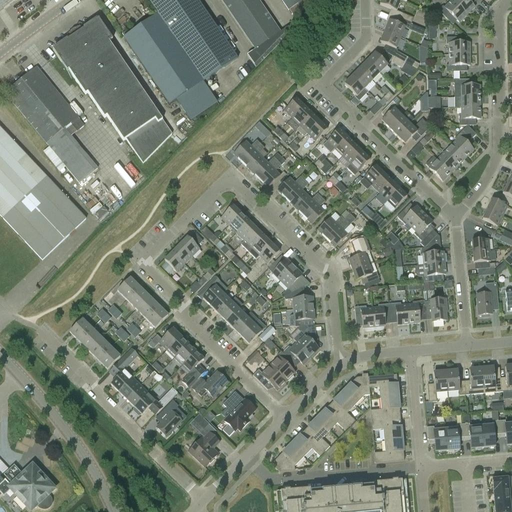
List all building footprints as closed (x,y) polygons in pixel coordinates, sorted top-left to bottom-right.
[(0,0),(0,12),(17,0),(0,0)] [(147,0),(158,15),(203,82),(205,84),(210,81),(208,78),(237,59),(196,0),(147,0)] [(220,0),(255,50),(247,56),(256,69),(272,53),(291,32),(288,28),(280,33),(257,0),(220,0)] [(319,2),(317,0),(281,0),(288,11),(289,11),(294,19),(319,2)] [(397,0),(381,0),(379,5),(396,12),(400,1),(397,0)] [(452,0),(451,1),(467,16),(474,8),(466,0),(452,0)] [(442,7),(438,11),(444,18),(448,13),(459,24),(467,16),(451,1),(444,8),(442,7)] [(401,14),(399,20),(411,24),(413,19),(402,14),(401,14)] [(203,82),(158,15),(124,39),(169,105),(203,82)] [(82,31),(79,27),(67,36),(69,39),(64,43),(53,51),(62,64),(64,67),(67,71),(85,95),(87,93),(104,118),(107,116),(124,141),(126,140),(143,164),(172,135),(109,42),(112,40),(98,19),(82,31)] [(388,21),(384,32),(400,39),(405,28),(408,30),(411,24),(399,20),(397,25),(388,21)] [(426,31),(411,24),(408,30),(408,31),(423,37),(426,31)] [(396,50),(400,39),(384,32),(379,43),(396,50)] [(448,56),(470,55),(469,44),(466,44),(462,44),(462,39),(446,39),(446,45),(448,45),(448,56)] [(396,52),(393,58),(404,64),(410,67),(412,68),(415,62),(413,61),(408,58),(396,52)] [(375,54),(367,62),(379,74),(380,73),(383,76),(385,76),(389,71),(389,70),(386,67),(387,66),(385,64),(375,54)] [(456,73),(455,66),(470,66),(470,55),(448,56),(448,66),(446,66),(446,73),(453,73),(454,73),(456,73)] [(393,58),(391,63),(402,69),(404,64),(393,58)] [(367,62),(364,64),(359,69),(372,82),(379,74),(367,62)] [(70,136),(76,131),(77,132),(84,127),(78,118),(77,119),(64,102),(36,68),(5,93),(46,144),(79,185),(98,169),(70,136)] [(359,69),(352,77),(364,89),(372,82),(359,69)] [(344,85),(356,97),(354,98),(356,100),(359,103),(368,93),(364,90),(364,89),(352,77),(344,85)] [(397,84),(402,88),(409,81),(404,77),(397,84)] [(454,82),(454,98),(480,98),(480,87),(475,87),(475,80),(459,80),(458,80),(458,82),(454,82)] [(360,104),(359,103),(356,100),(354,98),(350,102),(355,107),(356,108),(360,104)] [(454,109),(461,109),(480,109),(480,98),(454,98),(454,109)] [(287,108),(284,112),(285,113),(292,119),(304,107),(296,99),(294,101),(287,108)] [(383,99),(378,103),(380,105),(382,108),(387,103),(383,99)] [(381,122),(389,130),(402,117),(397,112),(399,110),(396,107),(397,106),(392,102),(381,114),(385,118),(381,122)] [(378,103),(369,112),(374,116),(382,108),(380,105),(378,103)] [(175,118),(181,129),(203,117),(197,106),(175,118)] [(304,107),(292,119),(299,127),(311,115),(304,107)] [(480,120),(480,109),(461,109),(461,115),(459,115),(459,127),(476,126),(476,120),(480,120)] [(389,130),(397,137),(409,125),(414,120),(406,113),(402,117),(389,130)] [(299,127),(296,130),(304,138),(307,135),(319,123),(311,115),(299,127)] [(424,134),(430,128),(422,120),(413,129),(409,125),(397,137),(405,145),(411,138),(415,143),(424,134)] [(271,135),(259,123),(254,128),(266,140),(271,135)] [(319,123),(307,135),(315,142),(327,130),(319,123)] [(456,141),(452,146),(465,159),(473,151),(467,145),(476,135),(468,127),(454,139),(456,141)] [(86,220),(0,129),(0,216),(42,261),(64,241),(86,220)] [(326,142),(322,147),(330,155),(334,150),(346,138),(338,130),(326,142)] [(428,130),(424,134),(426,136),(431,140),(434,136),(428,130)] [(346,138),(334,150),(342,158),(354,145),(346,138)] [(245,142),(233,155),(242,164),(260,146),(256,142),(250,147),(245,142)] [(295,154),(299,150),(292,143),(288,147),(295,154)] [(417,157),(423,151),(421,150),(423,148),(419,143),(411,152),(417,157)] [(354,145),(342,158),(350,165),(362,153),(354,145)] [(260,146),(242,164),(250,172),(263,160),(258,155),(263,150),(260,146)] [(465,159),(452,146),(444,153),(458,167),(465,159)] [(350,165),(346,169),(354,177),(358,173),(370,161),(362,153),(350,165)] [(444,153),(436,161),(450,174),(458,167),(444,153)] [(263,160),(250,172),(259,181),(271,168),(281,159),(277,155),(267,164),(263,160)] [(450,174),(436,161),(433,158),(425,165),(442,182),(450,174)] [(271,168),(259,181),(267,189),(280,177),(275,172),(285,162),(281,159),(271,168)] [(375,166),(363,179),(372,187),(384,175),(375,166)] [(384,175),(372,187),(379,194),(391,182),(384,175)] [(277,191),(286,200),(304,181),(300,177),(294,184),(289,179),(277,191)] [(335,187),(342,180),(339,177),(336,180),(332,184),(335,187)] [(304,181),(286,200),(294,209),(307,196),(302,191),(308,185),(304,181)] [(379,194),(375,198),(382,205),(386,201),(398,189),(391,182),(379,194)] [(511,198),(511,186),(507,184),(502,194),(511,198)] [(398,189),(386,201),(395,209),(407,197),(398,189)] [(303,217),(315,204),(321,198),(317,194),(311,200),(307,196),(294,209),(303,217)] [(325,202),(321,198),(315,204),(303,217),(311,226),(324,213),(319,208),(325,202)] [(492,200),(487,210),(502,218),(507,207),(492,200)] [(221,219),(228,227),(240,215),(232,207),(221,219)] [(424,215),(416,207),(407,216),(402,212),(396,218),(405,226),(407,224),(411,229),(424,215)] [(497,227),(502,218),(487,210),(482,220),(497,227)] [(317,231),(325,240),(350,215),(346,212),(340,217),(334,223),(329,219),(317,231)] [(228,227),(236,234),(248,222),(240,215),(228,227)] [(350,215),(325,240),(334,249),(347,236),(343,232),(355,220),(350,215)] [(432,223),(424,215),(411,229),(415,233),(414,235),(422,243),(420,244),(425,249),(436,237),(431,232),(427,236),(423,232),(432,223)] [(236,234),(244,242),(256,230),(248,222),(236,234)] [(240,245),(248,253),(251,249),(263,237),(256,230),(244,242),(240,245)] [(501,236),(511,241),(511,235),(504,231),(501,236)] [(187,238),(179,246),(192,258),(199,250),(197,248),(202,242),(194,233),(189,239),(187,238)] [(511,241),(501,236),(499,242),(511,248),(511,241)] [(256,261),(259,257),(271,245),(263,237),(251,249),(248,253),(256,261)] [(422,256),(423,266),(444,265),(447,263),(446,256),(443,255),(443,253),(441,253),(439,238),(439,237),(438,238),(436,237),(425,249),(419,249),(420,256),(422,256)] [(356,258),(348,261),(352,271),(373,264),(364,239),(351,244),(356,258)] [(471,242),(472,253),(489,251),(488,240),(484,241),(479,241),(471,242)] [(271,245),(259,257),(267,265),(279,253),(271,245)] [(179,246),(172,253),(184,266),(192,258),(179,246)] [(220,251),(227,258),(231,254),(232,254),(225,247),(220,251)] [(489,265),(489,262),(490,262),(489,251),(472,253),(473,264),(474,264),(475,271),(489,270),(489,269),(495,269),(495,264),(489,265)] [(168,275),(173,270),(176,274),(184,266),(172,253),(164,262),(165,263),(160,268),(168,275)] [(272,266),(268,270),(272,274),(280,282),(294,268),(286,260),(276,270),(272,266)] [(434,283),(433,276),(445,275),(444,265),(423,266),(424,277),(422,277),(422,284),(434,283)] [(506,270),(502,265),(495,272),(497,276),(506,270)] [(215,274),(210,270),(207,266),(203,269),(207,273),(211,278),(215,274)] [(368,266),(352,272),(356,282),(361,280),(363,286),(364,285),(379,280),(377,274),(371,276),(368,266)] [(294,268),(280,282),(288,290),(292,294),(303,288),(297,281),(302,276),(294,268)] [(204,289),(197,297),(201,301),(202,299),(210,307),(223,295),(227,290),(220,282),(215,278),(204,289)] [(197,284),(201,288),(207,282),(203,278),(197,284)] [(117,292),(126,301),(139,288),(130,279),(117,292)] [(201,288),(197,284),(195,283),(189,289),(194,295),(201,288)] [(432,283),(423,284),(423,292),(433,291),(432,283)] [(490,299),(497,299),(496,284),(485,285),(486,295),(476,296),(478,317),(481,316),(482,318),(488,317),(488,316),(492,315),(490,299)] [(126,301),(135,310),(148,297),(139,288),(126,301)] [(292,294),(284,298),(285,301),(293,300),(293,311),(313,309),(312,298),(304,299),(303,288),(292,294)] [(423,295),(424,302),(424,310),(431,310),(432,323),(447,321),(445,307),(446,307),(446,300),(430,301),(430,302),(427,303),(426,294),(423,295)] [(223,295),(210,307),(218,315),(230,302),(223,295)] [(135,310),(145,320),(158,307),(148,297),(135,310)] [(230,302),(218,315),(226,322),(238,310),(242,306),(234,298),(230,302)] [(424,310),(424,302),(412,303),(413,305),(406,306),(408,325),(419,324),(418,311),(424,310)] [(390,313),(396,313),(397,326),(408,325),(406,306),(401,306),(400,304),(389,305),(390,313)] [(383,314),(390,313),(389,305),(378,306),(378,309),(372,309),(374,331),(382,330),(383,329),(383,327),(385,327),(383,314)] [(155,329),(168,317),(158,307),(145,320),(155,329)] [(366,307),(354,308),(355,322),(362,322),(363,329),(364,329),(364,331),(366,332),(374,331),(372,309),(366,310),(366,307)] [(291,317),(289,319),(289,328),(295,328),(300,328),(306,327),(306,321),(314,320),(313,309),(293,311),(294,317),(291,317)] [(238,310),(226,322),(234,330),(246,318),(238,310)] [(246,318),(234,330),(241,338),(253,325),(258,321),(250,313),(246,318)] [(92,330),(82,320),(69,333),(79,343),(92,330)] [(253,325),(241,338),(249,345),(261,333),(266,328),(258,321),(253,325)] [(275,332),(270,327),(258,338),(264,343),(271,336),(275,332)] [(300,332),(293,340),(297,344),(311,358),(318,350),(308,340),(315,334),(315,327),(306,327),(299,328),(297,329),(300,332)] [(158,344),(166,352),(180,337),(172,329),(162,340),(157,336),(148,345),(152,350),(158,344)] [(79,343),(88,352),(101,339),(92,330),(79,343)] [(180,337),(166,352),(174,359),(188,345),(180,337)] [(88,352),(98,361),(111,348),(101,339),(88,352)] [(289,347),(282,354),(289,360),(293,356),(303,366),(311,358),(297,344),(292,349),(289,347)] [(174,359),(182,367),(196,353),(188,345),(174,359)] [(107,371),(120,358),(111,348),(98,361),(107,371)] [(110,385),(118,393),(132,379),(124,371),(138,357),(132,350),(110,374),(116,380),(110,385)] [(260,357),(255,352),(246,362),(251,367),(260,357)] [(278,358),(270,367),(286,383),(295,374),(286,366),(290,362),(289,360),(282,354),(281,352),(276,357),(278,358)] [(196,353),(182,367),(189,375),(181,383),(188,390),(205,373),(198,366),(204,360),(196,353)] [(511,365),(507,366),(507,367),(505,367),(506,375),(505,375),(506,379),(500,380),(501,393),(511,392),(511,365)] [(258,371),(253,377),(267,391),(271,387),(277,392),(286,383),(270,367),(262,375),(258,371)] [(491,367),(481,368),(483,395),(501,393),(500,380),(494,380),(494,376),(493,368),(491,369),(491,367)] [(149,368),(145,371),(150,377),(154,373),(149,368)] [(470,383),(464,383),(465,397),(483,395),(481,368),(471,369),(471,370),(469,371),(470,378),(469,378),(470,383)] [(458,393),(459,398),(465,397),(464,383),(458,383),(458,379),(457,372),(455,372),(455,370),(445,371),(447,394),(458,393)] [(428,403),(436,403),(436,395),(447,394),(445,371),(435,372),(435,374),(433,374),(434,382),(434,386),(427,386),(428,403)] [(166,382),(170,378),(165,373),(161,377),(163,379),(166,382)] [(206,385),(201,380),(192,390),(197,395),(197,394),(201,398),(206,393),(213,399),(228,384),(217,373),(206,385)] [(367,378),(368,386),(368,388),(372,388),(379,387),(380,399),(398,397),(397,388),(395,389),(394,376),(367,378)] [(132,379),(118,393),(126,401),(140,386),(132,379)] [(355,406),(364,396),(369,396),(368,388),(368,386),(364,386),(358,380),(349,388),(348,387),(342,394),(355,406)] [(126,401),(134,408),(148,394),(140,386),(126,401)] [(155,417),(177,394),(172,389),(158,404),(156,402),(148,394),(134,408),(134,409),(133,412),(138,417),(141,415),(142,416),(148,410),(155,417)] [(337,401),(330,408),(350,427),(355,422),(347,414),(355,406),(342,394),(336,400),(337,401)] [(371,421),(398,419),(397,406),(399,406),(398,397),(380,399),(381,410),(370,411),(371,421)] [(240,432),(250,422),(247,420),(256,411),(244,400),(236,409),(227,401),(223,405),(231,414),(223,422),(227,426),(222,431),(229,438),(237,430),(240,432)] [(172,401),(162,412),(167,417),(156,428),(166,438),(181,422),(172,413),(178,407),(172,401)] [(345,432),(350,427),(330,408),(324,414),(323,413),(316,419),(329,432),(337,424),(345,432)] [(213,437),(216,433),(209,425),(203,419),(199,415),(190,425),(204,438),(203,440),(202,439),(188,454),(204,470),(209,464),(210,465),(214,461),(213,460),(218,454),(214,450),(220,444),(213,437)] [(321,440),(329,432),(316,419),(310,426),(311,427),(305,433),(324,452),(329,447),(321,440)] [(383,430),(384,442),(402,440),(401,431),(399,431),(398,419),(371,421),(372,431),(383,430)] [(505,421),(498,422),(499,436),(505,435),(506,447),(511,446),(511,424),(505,425),(505,421)] [(495,448),(494,436),(499,436),(498,422),(492,423),(492,427),(481,428),(483,449),(495,448)] [(456,430),(445,431),(447,452),(459,451),(458,439),(464,439),(463,425),(456,426),(456,430)] [(469,425),(463,425),(464,439),(470,438),(471,450),(483,449),(481,428),(469,429),(469,425)] [(434,441),(435,453),(447,452),(445,431),(434,432),(433,428),(427,428),(428,442),(434,441)] [(297,439),(291,445),(304,457),(305,457),(311,450),(319,457),(324,452),(305,433),(299,440),(297,439)] [(375,464),(402,462),(401,449),(402,449),(402,440),(384,442),(385,453),(374,454),(375,464)] [(279,473),(294,471),(294,467),(304,457),(291,445),(285,451),(286,453),(278,461),(283,466),(283,472),(279,472),(279,473)] [(44,511),(46,511),(48,510),(49,509),(50,508),(51,507),(52,506),(52,503),(52,502),(52,500),(50,496),(56,490),(32,464),(21,475),(14,467),(3,476),(11,484),(9,486),(5,481),(3,482),(0,478),(0,492),(3,496),(9,491),(28,511),(33,511),(37,508),(38,509),(40,510),(41,511),(43,511),(44,511)] [(503,491),(511,490),(511,482),(511,478),(492,480),(493,492),(503,491)] [(277,511),(408,511),(407,500),(404,500),(404,494),(407,494),(405,481),(359,485),(359,486),(360,485),(360,487),(353,488),(329,490),(322,491),(321,489),(322,489),(322,488),(276,492),(277,511)] [(493,492),(494,504),(504,503),(511,502),(511,490),(503,491),(493,492)] [(511,511),(511,502),(504,503),(494,504),(494,511),(511,511)]
